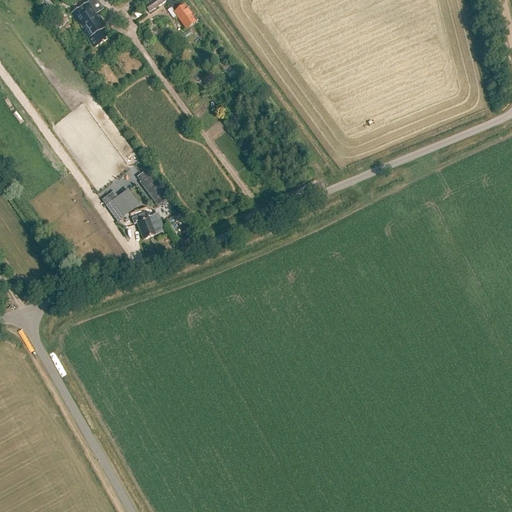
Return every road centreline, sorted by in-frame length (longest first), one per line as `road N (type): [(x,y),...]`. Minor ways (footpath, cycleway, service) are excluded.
road 1 (unclassified): [(21,314),(158,268),(511,113)]
road 2 (unknown): [(137,275),(118,236),(0,73)]
road 3 (unclassified): [(133,511),(21,314)]
